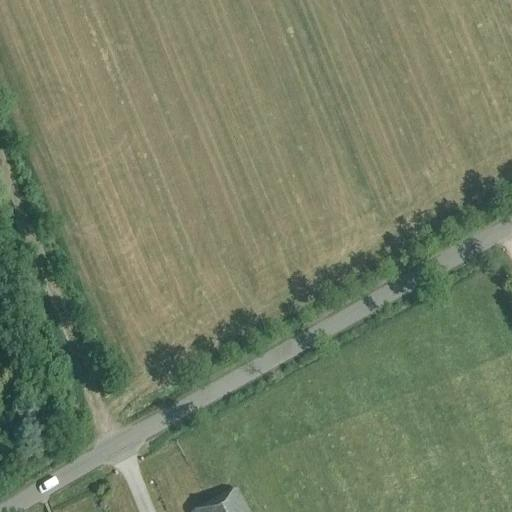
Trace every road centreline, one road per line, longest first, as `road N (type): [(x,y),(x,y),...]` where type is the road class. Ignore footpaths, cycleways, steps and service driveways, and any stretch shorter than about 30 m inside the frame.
road 1 (unclassified): [(4,511),(511,229)]
road 2 (track): [(0,169),(115,445)]
